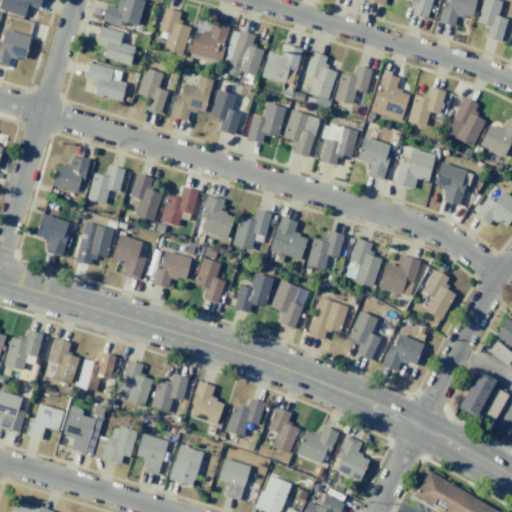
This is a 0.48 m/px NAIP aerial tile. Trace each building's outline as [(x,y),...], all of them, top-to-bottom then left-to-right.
[(39,0),(0,0),(0,10),(23,17),(27,5),(37,8),(39,0)] [(104,4),(100,21),(123,27),(124,23),(136,26),(142,0),(117,0),(116,7),(104,4)] [(430,0),(403,0),(413,3),(410,13),(425,18),(430,0)] [(445,0),(441,0),(437,22),(452,25),(454,15),(470,18),(473,0),(446,0),(447,0),(445,0)] [(480,0),(475,24),(486,26),(484,37),(500,40),(504,18),(496,16),(499,0),(480,0)] [(157,30),(165,32),(161,50),(181,54),(187,25),(177,22),(179,11),(162,7),(157,30)] [(226,26),(210,22),(208,32),(193,29),(188,53),(219,60),(226,26)] [(94,42),(104,44),(101,58),(129,64),(133,46),(118,42),(121,32),(97,26),(94,42)] [(222,61),(227,62),(224,73),(236,76),(237,72),(254,76),(261,48),(250,45),(253,35),(230,29),(222,61)] [(8,56),(23,59),(28,35),(2,30),(0,41),(0,65),(6,66),(8,56)] [(259,77),(283,83),(286,69),(294,70),(300,48),(280,43),(278,54),(266,51),(259,77)] [(307,94),(327,99),(333,71),(323,68),(326,56),(309,52),(304,75),(311,76),(307,94)] [(124,82),(117,81),(119,70),(87,64),(84,78),(94,80),(91,95),(120,101),(124,82)] [(369,68),(354,65),(352,75),(339,72),(333,100),(351,104),(354,89),(365,92),(369,68)] [(165,90),(157,88),(161,73),(143,68),(135,94),(148,98),(145,109),(158,113),(165,90)] [(400,120),(407,93),(394,89),(397,77),(379,72),(369,113),(400,120)] [(187,110),(203,113),(210,79),(197,76),(195,86),(182,84),(179,95),(174,94),(169,117),(185,120),(187,110)] [(443,91),(428,87),(425,97),(412,94),(406,122),(424,126),(427,111),(437,114),(443,91)] [(234,94),(215,89),(208,117),(219,120),(216,130),(232,135),(238,112),(229,110),(234,94)] [(482,119),(472,115),(476,103),(459,97),(445,135),(472,145),(482,119)] [(250,115),(244,139),(259,143),(262,133),(276,137),(284,108),(264,102),(260,118),(250,115)] [(281,137),(292,141),(289,152),(306,157),(318,118),(289,109),(281,137)] [(478,145),(505,158),(511,141),(511,121),(506,119),(501,129),(488,123),(478,145)] [(349,158),(356,131),(323,123),(319,137),(324,138),(318,161),(334,165),(336,155),(349,158)] [(388,144),(362,136),(355,159),(368,163),(365,175),(381,179),(388,157),(384,156),(388,144)] [(426,181),(432,155),(409,149),(406,162),(397,160),(392,183),(412,188),(414,178),(426,181)] [(86,158),(72,155),(69,166),(55,163),(49,185),(77,193),(86,158)] [(432,185),(445,188),(441,201),(459,205),(468,170),(438,162),(432,185)] [(122,168),(107,165),(104,175),(91,172),(85,199),(103,203),(106,190),(117,192),(122,168)] [(152,221),(159,193),(148,190),(151,178),(138,174),(127,214),(152,221)] [(164,194),(158,221),(176,225),(179,211),(191,214),(196,190),(180,187),(178,197),(164,194)] [(492,202),(485,196),(472,215),(486,225),(490,218),(504,227),(511,215),(511,198),(500,190),(492,202)] [(225,237),(232,215),(219,211),(222,199),(207,195),(197,229),(225,237)] [(250,250),(252,240),(262,242),(269,213),(254,209),(251,219),(238,215),(230,245),(250,250)] [(44,252),(59,257),(66,234),(63,233),(67,221),(40,213),(34,235),(48,239),(44,252)] [(268,250),(298,259),(305,237),(292,233),(295,221),(279,216),(268,250)] [(110,227),(80,223),(74,262),(88,264),(90,256),(105,259),(110,227)] [(305,265),(323,269),(326,255),(337,258),(341,234),(326,230),(324,241),(310,238),(305,265)] [(110,261),(123,264),(120,276),(136,279),(145,241),(116,235),(110,261)] [(370,243),(354,238),(347,262),(356,265),(351,280),(371,286),(380,257),(367,253),(370,243)] [(189,257),(162,251),(160,262),(155,261),(150,284),(166,288),(169,277),(184,280),(189,257)] [(410,295),(416,259),(396,255),(395,264),(382,262),(377,289),(410,295)] [(192,285),(204,288),(201,298),(216,303),(223,280),(213,277),(218,262),(200,257),(192,285)] [(421,291),(430,295),(422,310),(439,319),(453,293),(442,286),(447,277),(433,269),(421,291)] [(247,313),(249,303),(263,307),(271,278),(252,272),(248,288),(238,285),(231,308),(247,313)] [(297,287),(278,280),(267,308),(280,313),(276,322),(292,328),(300,306),(291,303),(297,287)] [(322,339),(324,330),(337,334),(345,306),(318,297),(306,334),(322,339)] [(376,318),(357,311),(346,338),(359,344),(355,354),(369,360),(378,337),(369,334),(376,318)] [(504,317),(511,323),(511,349),(492,333),(504,317)] [(8,337),(15,339),(16,336),(23,338),(25,330),(40,334),(34,357),(23,354),(19,369),(1,364),(8,337)] [(421,343),(396,334),(392,344),(388,343),(379,365),(395,371),(399,360),(413,365),(421,343)] [(53,338),(68,343),(65,351),(70,352),(69,355),(77,357),(68,384),(51,378),(56,363),(45,360),(53,338)] [(495,340),(511,355),(504,365),(486,350),(495,340)] [(80,359),(91,361),(92,357),(96,358),(98,352),(114,356),(108,380),(97,377),(93,393),(73,387),(80,359)] [(126,359),(140,364),(137,372),(143,374),(143,376),(151,379),(141,408),(112,398),(126,359)] [(475,369),(493,379),(471,417),(454,407),(475,369)] [(153,381),(161,383),(162,381),(168,382),(170,373),(186,377),(180,401),(170,398),(167,413),(147,408),(153,381)] [(197,381),(211,387),(208,396),(214,398),(214,400),(221,403),(212,425),(188,415),(192,404),(188,402),(197,381)] [(495,387),(506,394),(489,424),(478,418),(495,387)] [(0,390),(19,397),(9,431),(0,428),(0,390)] [(231,404),(239,406),(239,404),(245,405),(247,397),(262,402),(255,424),(245,421),(240,436),(222,430),(231,404)] [(36,403),(61,410),(56,430),(41,426),(38,438),(24,434),(28,420),(31,421),(36,403)] [(68,405),(79,409),(78,410),(80,411),(79,415),(92,419),(94,415),(91,414),(94,404),(104,407),(90,453),(82,451),(81,453),(67,449),(70,439),(66,438),(67,435),(60,433),(68,405)] [(273,406),(288,413),(285,420),(290,422),(289,425),(296,428),(285,453),(269,446),(275,433),(264,428),(273,406)] [(105,437),(113,439),(117,425),(135,431),(127,457),(120,455),(118,463),(99,457),(105,437)] [(302,432),(310,435),(311,433),(317,435),(321,426),(336,432),(327,455),(323,454),(319,464),(293,453),(302,432)] [(155,474),(142,470),(144,461),(140,460),(140,457),(133,455),(139,433),(165,442),(155,474)] [(343,436),(357,443),(353,451),(360,454),(359,456),(367,460),(357,481),(332,469),(337,458),(333,457),(343,436)] [(179,446),(201,452),(193,480),(191,479),(189,485),(166,478),(171,462),(175,463),(179,446)] [(221,457),(248,465),(237,500),(223,496),(226,487),(222,486),(223,482),(215,479),(221,457)] [(426,473),(493,511),(440,511),(412,496),(426,473)] [(267,476),(288,484),(276,511),(261,511),(251,508),(258,490),(261,492),(267,476)] [(323,494),(341,504),(337,511),(300,511),(306,501),(312,505),(313,503),(317,506),(323,494)] [(7,511),(13,498),(37,509),(38,506),(52,511),(7,511)]
